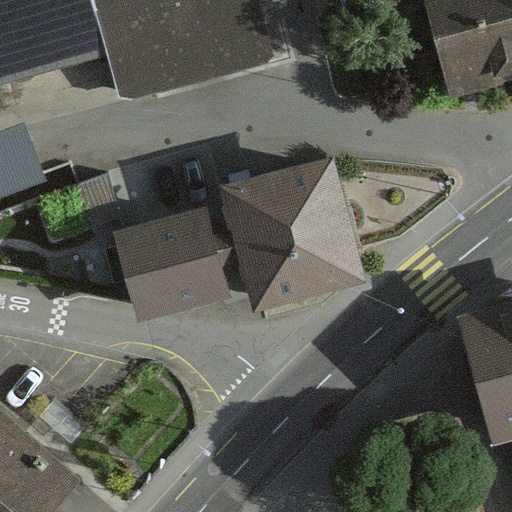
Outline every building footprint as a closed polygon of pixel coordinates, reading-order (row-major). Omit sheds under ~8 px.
[(0,0),(0,75),(126,40),(141,92),(284,52),(269,0),(0,0)] [(511,0),(432,0),(458,99),(511,84),(511,0)] [(18,115),(0,121),(0,174),(36,161),(18,115)] [(322,163),(113,227),(136,304),(239,273),(248,305),(355,272),(322,163)] [(511,315),(477,323),(502,430),(511,427),(511,315)] [(0,511),(61,511),(85,488),(0,407),(0,511)]
